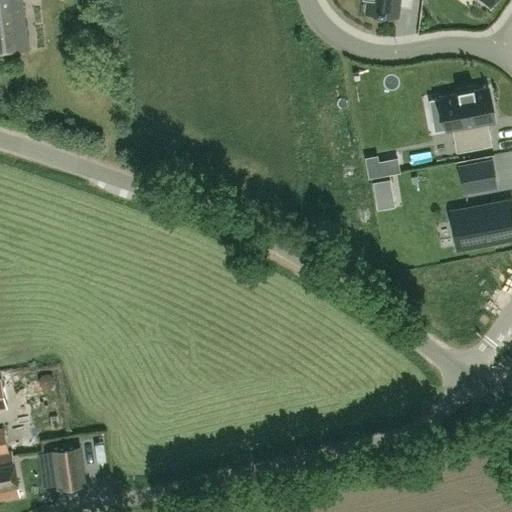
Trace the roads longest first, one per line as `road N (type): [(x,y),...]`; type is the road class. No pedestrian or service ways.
road 1 (unclassified): [(0,138),(223,215),(378,309),(468,376)]
road 2 (unclassified): [(81,511),(386,440),(432,420),(468,376)]
road 3 (residential): [(306,0),(324,32),(348,47),(381,54),(454,46),(499,56)]
